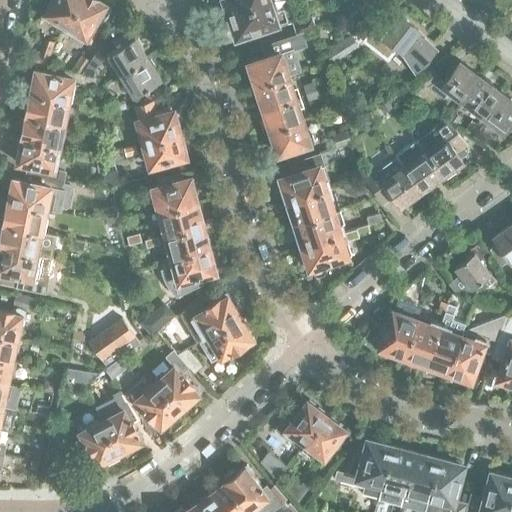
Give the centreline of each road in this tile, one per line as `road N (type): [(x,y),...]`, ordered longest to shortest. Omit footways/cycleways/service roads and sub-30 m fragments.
road 1 (residential): [(305,341),(266,285),(226,138),(171,0)]
road 2 (residential): [(0,510),(92,507),(154,478),(305,341)]
road 3 (residential): [(305,341),(511,168)]
road 4 (residential): [(511,430),(381,400),(305,341)]
